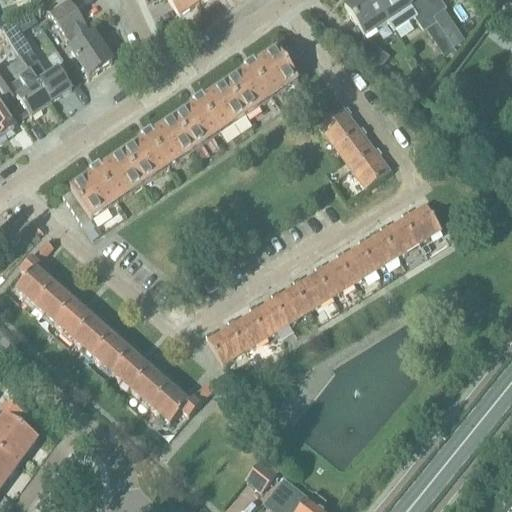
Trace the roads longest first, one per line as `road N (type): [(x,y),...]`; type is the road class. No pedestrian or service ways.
road 1 (residential): [(5,189),(167,330),(185,331),(401,200),(411,175),(281,4)]
road 2 (residential): [(123,511),(101,436),(0,348)]
road 3 (residential): [(5,189),(167,81)]
road 4 (tertiary): [(409,511),(511,378)]
road 5 (residential): [(167,81),(281,4)]
